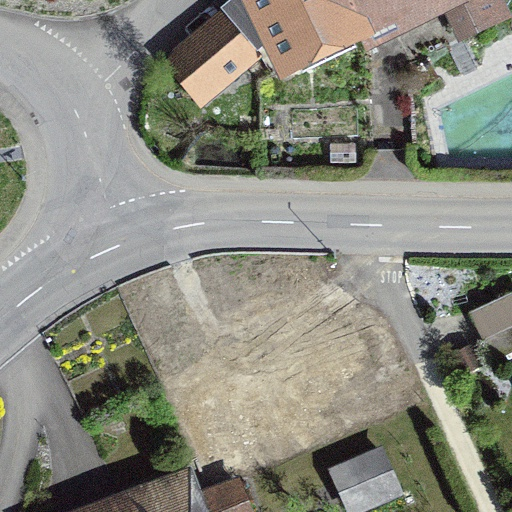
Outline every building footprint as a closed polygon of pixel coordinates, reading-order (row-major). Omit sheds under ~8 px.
[(250,0),(259,17),(287,75),(440,0),(250,0)] [(226,17),(167,65),(197,101),(256,53),(226,17)] [(511,360),(511,294),(468,314),(493,369),(511,360)] [(381,448),(328,472),(345,511),(367,511),(403,497),(381,448)] [(201,492),(190,469),(77,511),(251,511),(239,477),(201,492)]
